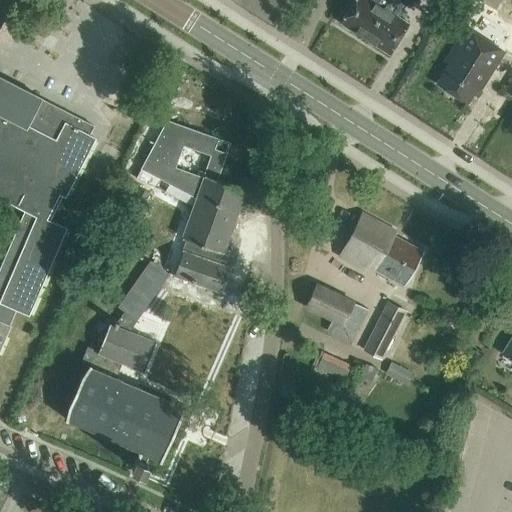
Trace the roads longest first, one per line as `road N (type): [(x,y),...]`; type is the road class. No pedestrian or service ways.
road 1 (residential): [(281,78),(266,122),(275,215),(272,331),(241,511)]
road 2 (secondary): [(511,224),(281,78)]
road 3 (secondary): [(281,78),(156,0)]
road 4 (unclassified): [(126,511),(0,458)]
